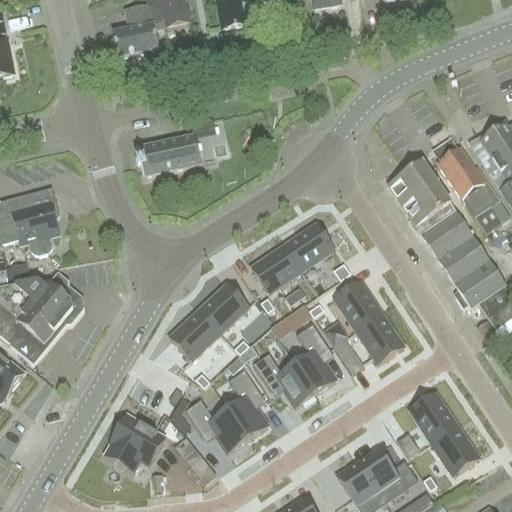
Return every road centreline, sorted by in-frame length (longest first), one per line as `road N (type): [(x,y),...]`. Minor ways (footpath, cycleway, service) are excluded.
road 1 (residential): [(193,511),(221,509),(457,350)]
road 2 (residential): [(90,124),(348,70)]
road 3 (tertiary): [(39,494),(163,270)]
road 4 (tertiary): [(322,164),(369,99),(394,80),(511,31)]
road 5 (residential): [(457,350),(322,164)]
road 6 (tertiary): [(163,270),(322,164)]
road 7 (tertiary): [(163,270),(104,179),(90,124)]
road 8 (tertiary): [(90,124),(56,0)]
